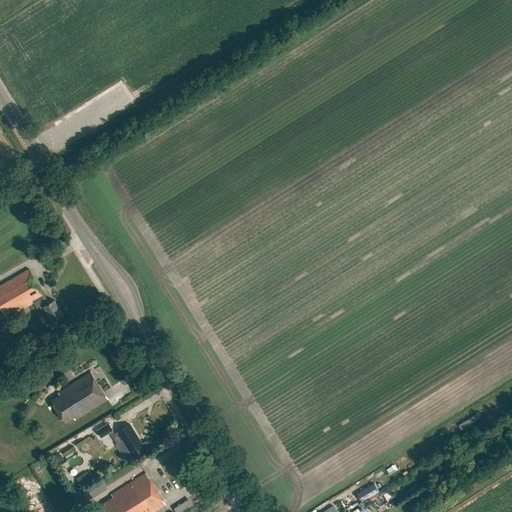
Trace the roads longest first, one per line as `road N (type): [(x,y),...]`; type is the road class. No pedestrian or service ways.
road 1 (secondary): [(254,511),(155,349)]
road 2 (secondary): [(85,237),(0,97)]
road 3 (secondary): [(155,349),(128,279),(85,237)]
road 4 (secondary): [(85,237),(155,349)]
